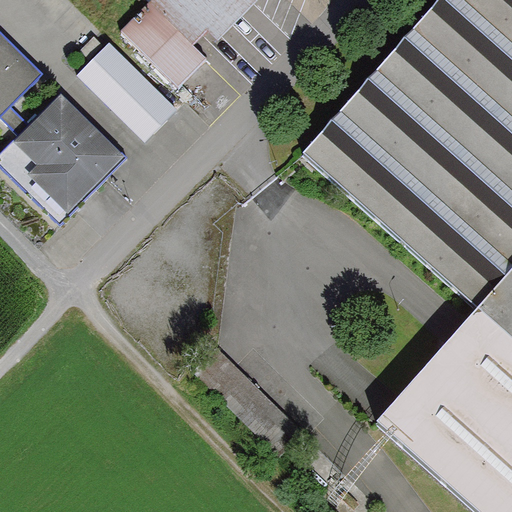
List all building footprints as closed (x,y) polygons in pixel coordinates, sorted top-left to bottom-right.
[(149,0),(191,42),(232,0),(149,0)] [(474,306),(372,419),(477,511),(511,511),(511,0),(434,0),(300,151),(474,306)] [(0,165),(59,223),(126,156),(59,89),(26,122),(8,104),(41,72),(0,31),(0,117),(15,132),(0,147),(0,165)] [(147,140),(182,106),(111,34),(77,68),(147,140)] [(301,430),(216,345),(188,373),(273,457),(301,430)]
